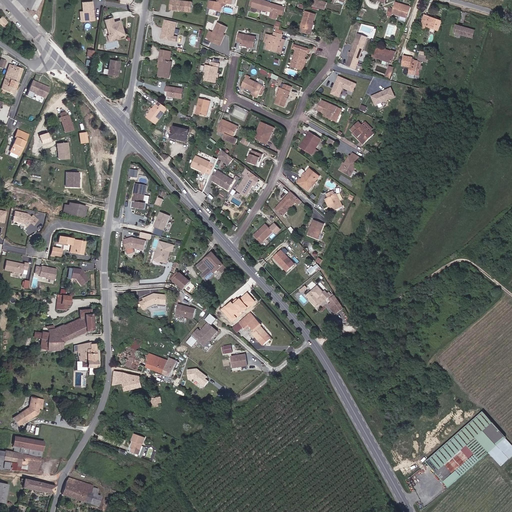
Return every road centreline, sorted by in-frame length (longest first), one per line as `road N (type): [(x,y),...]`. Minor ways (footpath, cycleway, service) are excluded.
road 1 (unclassified): [(132,136),(119,159),(104,259),(108,381),(53,511)]
road 2 (primary): [(230,246),(308,332),(411,511)]
road 3 (unknown): [(316,344),(462,259)]
road 4 (residential): [(230,246),(272,183),(294,125)]
road 5 (tertiary): [(118,121),(131,98),(146,0)]
road 6 (unknown): [(0,253),(25,257),(54,226),(108,233)]
